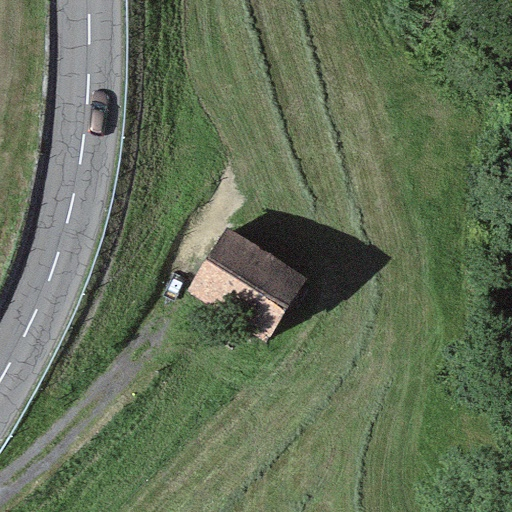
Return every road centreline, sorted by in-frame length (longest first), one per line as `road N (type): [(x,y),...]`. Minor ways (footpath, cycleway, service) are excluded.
road 1 (secondary): [(0,384),(68,223),(85,124),(86,0)]
road 2 (track): [(0,489),(161,338)]
